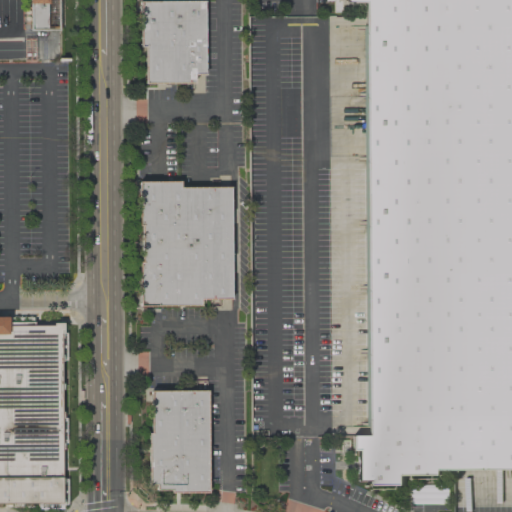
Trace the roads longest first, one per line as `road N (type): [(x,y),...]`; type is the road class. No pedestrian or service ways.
road 1 (secondary): [(115,511),(113,55)]
road 2 (secondary): [(89,0),(91,402)]
